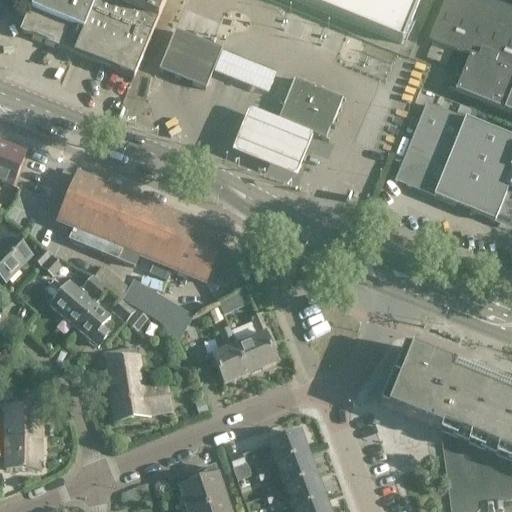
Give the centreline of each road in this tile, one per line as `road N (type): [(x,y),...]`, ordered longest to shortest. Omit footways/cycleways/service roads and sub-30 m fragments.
road 1 (residential): [(323,386),(93,480)]
road 2 (secondary): [(204,173),(213,189),(304,249),(392,291)]
road 3 (secondary): [(204,173),(0,92)]
road 4 (secondary): [(401,267),(204,173)]
road 5 (residential): [(93,480),(84,427),(58,375),(0,323)]
road 6 (residential): [(371,511),(323,386)]
road 7 (residential): [(392,291),(363,351),(323,386)]
